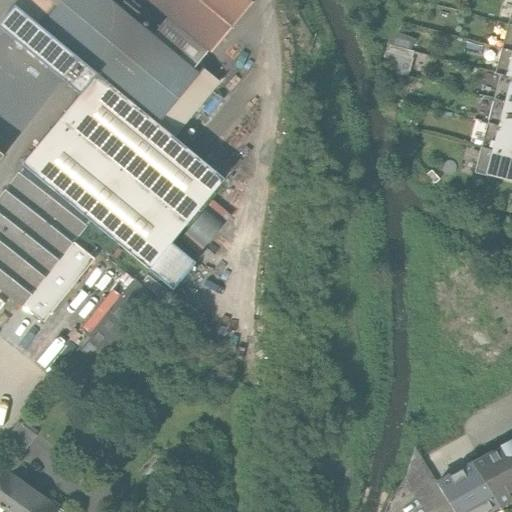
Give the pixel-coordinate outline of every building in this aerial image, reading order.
[(19,0),(13,7),(96,75),(157,124),(198,75),(196,73),(192,70),(153,37),(108,0),(146,0),(168,18),(208,51),(210,53),(251,3),(247,0),(19,0)] [(96,75),(13,7),(0,22),(0,30),(79,95),(96,75)] [(168,18),(153,37),(192,70),(208,51),(168,18)] [(511,51),(511,24),(507,23),(501,48),(511,51)] [(385,64),(409,75),(425,41),(401,29),(385,64)] [(511,77),(511,51),(501,48),(495,73),(499,74),(511,77)] [(196,73),(198,75),(157,124),(173,138),(219,82),(201,68),(196,73)] [(511,77),(499,74),(493,99),(511,103),(511,77)] [(21,165),(23,167),(90,223),(149,270),(223,180),(173,138),(157,124),(96,75),(79,95),(21,165)] [(511,129),(511,103),(493,99),(487,123),(511,129)] [(511,129),(487,123),(481,148),(511,155),(511,129)] [(511,181),(511,155),(481,148),(474,173),(511,181)] [(0,289),(22,306),(73,243),(90,223),(23,167),(0,196),(0,289)] [(73,243),(22,306),(42,323),(94,260),(73,243)] [(98,376),(159,302),(134,279),(63,367),(92,392),(102,380),(98,376)] [(22,455),(36,436),(18,423),(4,442),(22,455)] [(511,441),(511,442),(510,439),(505,442),(499,446),(500,448),(472,464),(498,506),(510,499),(509,497),(511,494),(511,441)] [(454,511),(436,484),(413,446),(408,476),(406,480),(425,511),(454,511)] [(487,511),(498,506),(472,464),(436,484),(454,511),(487,511)] [(0,511),(54,511),(58,508),(6,470),(0,478),(0,511)]
